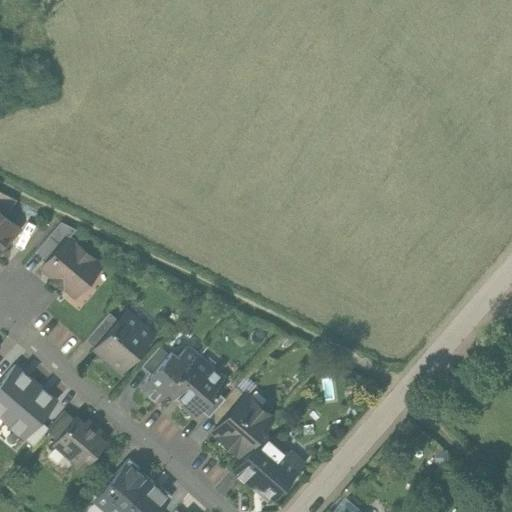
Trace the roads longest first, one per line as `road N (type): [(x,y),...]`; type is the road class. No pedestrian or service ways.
road 1 (residential): [(300,511),(511,268)]
road 2 (residential): [(11,299),(36,344),(223,511)]
